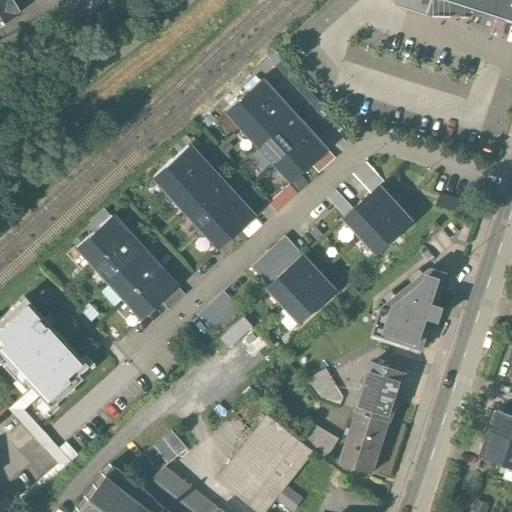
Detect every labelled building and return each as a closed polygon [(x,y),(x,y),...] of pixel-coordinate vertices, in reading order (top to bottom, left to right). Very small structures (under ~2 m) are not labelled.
[(0,0),(0,25),(21,13),(12,0),(0,0)] [(511,0),(445,0),(447,0),(491,15),(511,21),(511,0)] [(223,113),(240,131),(275,99),(258,81),(223,113)] [(291,117),(275,99),(240,131),(256,149),(291,117)] [(256,149),(273,167),(308,135),(291,117),(256,149)] [(324,153),(308,135),(273,167),(289,185),(324,153)] [(151,178),(168,197),(207,163),(191,144),(151,178)] [(223,181),(207,163),(168,197),(184,216),(223,181)] [(184,216),(200,235),(240,200),(223,181),(184,216)] [(280,211),(302,193),(294,184),(272,201),(280,211)] [(342,218),(359,238),(398,203),(381,184),(342,218)] [(256,219),(240,200),(200,235),(217,253),(256,219)] [(415,222),(398,203),(359,238),(377,257),(415,222)] [(75,249),(91,267),(130,233),(113,215),(75,249)] [(146,251),(130,233),(91,267),(107,285),(146,251)] [(107,285),(124,303),(162,269),(146,251),(107,285)] [(267,288),(283,307),(321,273),(304,255),(267,288)] [(178,287),(162,269),(124,303),(140,321),(178,287)] [(381,308),(373,335),(422,351),(433,319),(438,320),(442,309),(437,307),(447,275),(430,269),(381,308)] [(338,292),(321,273),(283,307),(300,326),(338,292)] [(214,327),(236,308),(223,293),(201,313),(214,327)] [(85,370),(22,300),(0,320),(0,355),(45,405),(85,370)] [(252,355),(265,347),(252,326),(239,335),(252,355)] [(232,342),(217,355),(229,369),(244,357),(232,342)] [(407,372),(369,362),(355,412),(392,423),(407,372)] [(392,423),(355,412),(339,466),(377,477),(392,423)] [(481,436),(511,445),(511,419),(489,412),(481,436)] [(268,416),(214,482),(251,511),(265,511),(313,454),(268,416)] [(170,434),(122,475),(141,490),(166,469),(187,450),(170,434)] [(511,445),(481,436),(474,459),(511,471),(511,445)] [(111,467),(74,511),(167,511),(141,490),(122,475),(111,467)] [(166,469),(141,490),(167,511),(215,511),(221,508),(166,469)]
